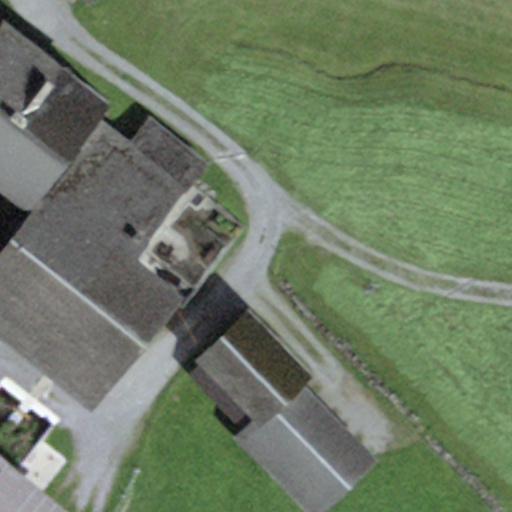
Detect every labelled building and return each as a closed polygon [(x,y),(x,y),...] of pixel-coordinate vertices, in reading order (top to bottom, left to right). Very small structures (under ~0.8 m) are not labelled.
[(0,133),(46,75),(35,67),(46,54),(2,20),(0,22),(0,133)] [(0,170),(23,189),(58,144),(67,152),(93,119),(107,101),(69,71),(58,85),(46,75),(0,133),(0,170)] [(146,119),(125,145),(93,119),(67,152),(75,157),(0,251),(0,308),(95,384),(168,292),(123,255),(177,187),(181,190),(202,164),(146,119)] [(293,384),(304,373),(248,316),(205,358),(261,415),(293,384)] [(244,432),(261,415),(205,358),(188,374),(244,432)] [(315,508),(366,458),(293,384),(261,415),(244,432),(243,434),(315,508)] [(0,511),(36,511),(0,483),(0,511)]
